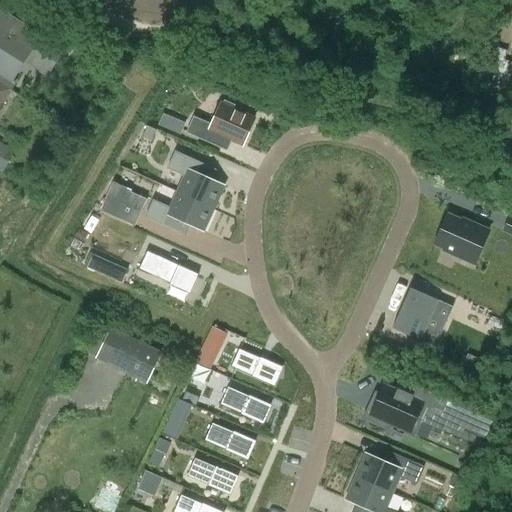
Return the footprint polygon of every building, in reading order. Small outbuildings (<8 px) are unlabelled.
[(0,71),(1,72),(0,74),(0,87),(9,93),(16,81),(11,78),(34,41),(21,33),(18,38),(0,26),(0,71)] [(41,37),(34,48),(54,61),(61,50),(41,37)] [(489,83),(506,89),(511,72),(511,63),(497,59),(489,83)] [(0,108),(1,107),(0,107),(9,93),(0,87),(0,108)] [(211,125),(194,117),(186,133),(227,152),(232,141),(243,146),(255,120),(235,111),(237,107),(225,102),(223,106),(221,105),(211,125)] [(182,134),(188,121),(166,112),(160,124),(182,134)] [(147,127),(142,138),(151,142),(156,131),(147,127)] [(16,153),(0,143),(0,170),(3,173),(16,153)] [(175,152),(168,169),(185,177),(178,193),(214,209),(224,187),(212,181),(216,171),(175,152)] [(113,183),(100,211),(134,227),(146,200),(130,193),(131,191),(113,183)] [(153,201),(146,218),(187,236),(191,226),(204,232),(214,209),(178,193),(171,208),(153,201)] [(474,264),(488,231),(471,224),(470,226),(447,215),(434,245),(457,255),(457,257),(474,264)] [(94,231),(123,244),(124,238),(128,236),(129,232),(128,229),(102,217),(98,226),(96,226),(94,231)] [(147,251),(139,269),(190,292),(198,274),(147,251)] [(114,279),(119,268),(92,256),(87,268),(114,279)] [(410,289),(392,329),(420,341),(438,301),(410,289)] [(111,329),(96,358),(146,383),(161,354),(111,329)] [(199,354),(195,361),(195,362),(196,362),(210,369),(217,354),(203,347),(202,347),(199,354)] [(239,349),(231,367),(274,386),(282,368),(239,349)] [(468,356),(462,371),(480,379),(487,365),(468,356)] [(374,393),(364,415),(390,427),(391,424),(413,433),(421,415),(444,425),(447,417),(466,425),(472,412),(412,385),(408,394),(398,390),(395,389),(394,390),(381,385),(377,395),(374,393)] [(228,387),(220,405),(263,424),(271,406),(228,387)] [(200,398),(186,392),(182,400),(196,407),(200,398)] [(187,417),(193,405),(178,399),(173,410),(187,417)] [(212,423),(204,441),(247,460),(255,442),(212,423)] [(166,455),(171,444),(160,439),(155,450),(166,455)] [(366,455),(356,478),(392,494),(399,478),(417,486),(424,469),(383,451),(379,461),(366,455)] [(195,459),(187,476),(230,495),(238,477),(195,459)] [(453,475),(448,486),(457,490),(462,479),(453,475)] [(356,478),(346,500),(356,505),(371,511),(390,511),(385,510),(392,494),(356,478)] [(219,511),(181,495),(173,511),(219,511)]
